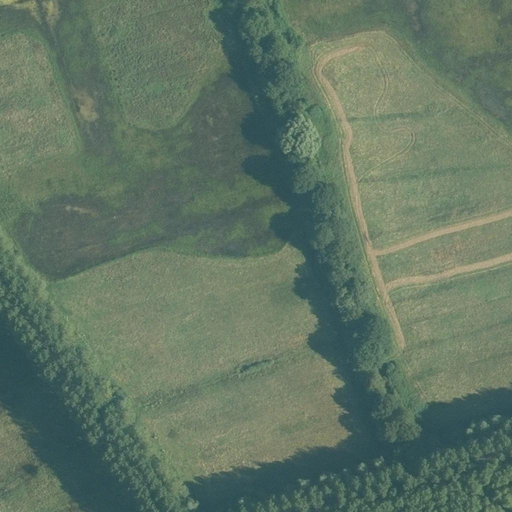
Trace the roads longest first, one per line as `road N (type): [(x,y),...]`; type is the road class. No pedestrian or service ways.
road 1 (track): [(414,479),(248,0)]
road 2 (unclassified): [(163,511),(0,283)]
road 3 (unclassified): [(511,450),(307,511)]
